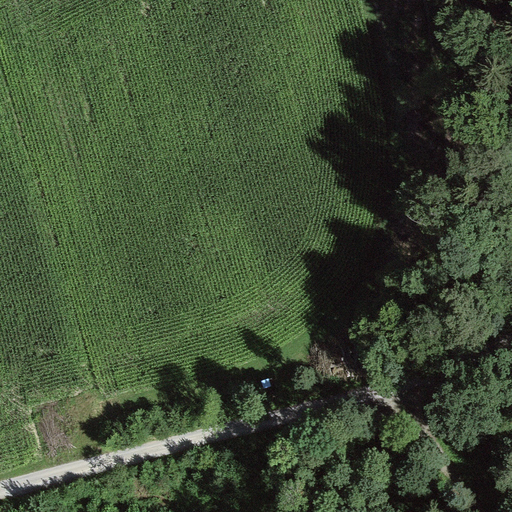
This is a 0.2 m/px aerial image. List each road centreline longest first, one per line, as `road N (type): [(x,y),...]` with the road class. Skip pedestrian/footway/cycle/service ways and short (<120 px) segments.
road 1 (track): [(511,339),(316,404),(0,491)]
road 2 (track): [(383,382),(482,511)]
